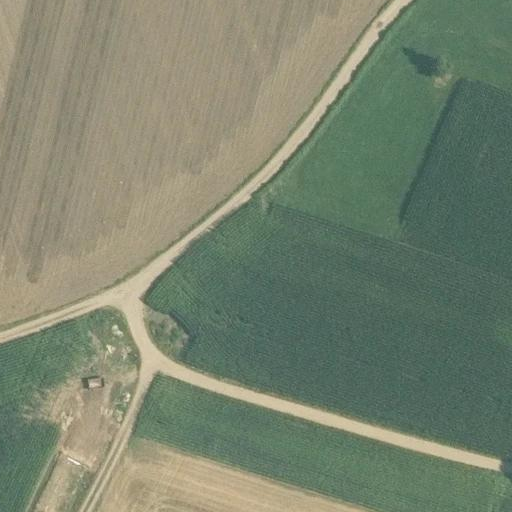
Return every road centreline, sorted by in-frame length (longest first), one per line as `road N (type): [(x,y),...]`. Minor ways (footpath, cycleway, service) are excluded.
road 1 (track): [(511,478),(149,377),(121,303)]
road 2 (track): [(121,303),(277,176),(417,0)]
road 3 (track): [(149,377),(91,511)]
road 4 (track): [(121,303),(0,344)]
